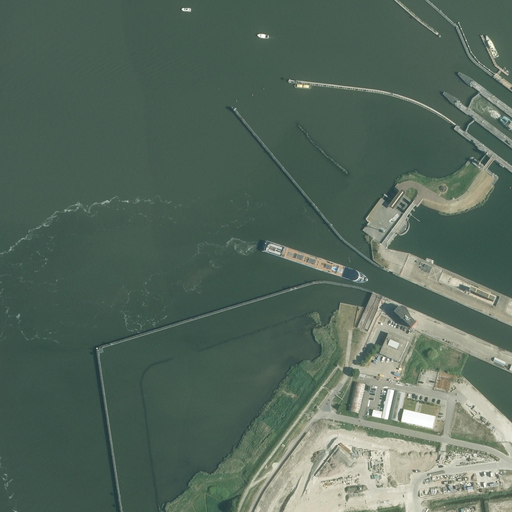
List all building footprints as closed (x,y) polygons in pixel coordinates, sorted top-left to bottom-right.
[(511,85),(496,73),(494,76),(493,77),(495,79),(496,78),(502,84),(502,85),(511,92),(511,85)] [(480,93),(480,94),(511,117),(511,109),(494,96),(493,96),(486,91),(486,90),(474,81),(470,86),(471,87),(472,86),(480,92),(480,93),(481,93),(480,93)] [(511,140),(469,108),(469,109),(468,109),(460,102),(461,102),(459,100),(455,106),(468,115),(475,120),(475,121),(511,148),(511,140)] [(511,166),(466,132),(465,132),(459,128),(459,127),(457,125),(456,126),(453,129),(478,148),(477,148),(484,153),(484,154),(485,155),(486,155),(494,161),(494,160),(495,160),(500,164),(499,165),(503,168),(504,167),(511,172),(511,166)] [(466,166),(467,167),(471,161),(472,161),(472,160),(474,161),(475,159),(473,158),(472,157),(471,157),(470,158),(465,165),(466,166)] [(479,168),(481,170),(482,169),(483,170),(484,170),(485,171),(492,177),(492,176),(493,175),(494,174),(493,173),(493,174),(487,170),(488,169),(480,163),(479,162),(478,162),(478,161),(475,159),(474,161),(473,162),(472,163),(475,165),(479,168)] [(403,195),(404,194),(402,192),(401,193),(400,194),(398,197),(397,199),(394,201),(393,203),(391,205),(391,206),(390,207),(393,209),(394,207),(396,205),(397,203),(399,201),(400,199),(402,196),(403,195)] [(390,194),(391,194),(397,199),(399,201),(400,201),(406,206),(409,208),(412,210),(413,211),(414,211),(415,211),(415,210),(414,209),(413,208),(410,206),(401,199),(400,199),(398,197),(392,193),(391,193),(390,193),(390,194)] [(394,201),(385,195),(385,194),(384,194),(384,195),(384,196),(393,203),(394,203),(396,205),(397,205),(406,212),(409,214),(409,215),(410,215),(410,216),(411,216),(411,215),(412,215),(412,214),(411,214),(411,213),(410,213),(407,210),(404,209),(404,208),(398,204),(397,203),(395,202),(394,201)] [(403,195),(402,196),(412,203),(413,202),(412,202),(403,195)] [(366,220),(369,222),(363,231),(373,238),(371,242),(373,260),(379,264),(384,268),(384,267),(381,266),(374,260),(371,242),(373,240),(374,240),(375,239),(380,243),(381,244),(404,215),(396,209),(394,207),(391,206),(387,203),(382,199),(381,199),(366,218),(366,219),(366,220)] [(415,205),(415,206),(416,207),(417,207),(418,207),(423,199),(420,203),(418,206),(417,206),(416,205),(415,205)] [(405,216),(404,215),(381,245),(379,243),(378,243),(378,244),(377,245),(378,245),(379,244),(379,245),(378,246),(380,247),(379,249),(379,251),(377,251),(378,253),(380,253),(380,254),(382,257),(381,258),(383,260),(384,259),(386,260),(387,261),(388,262),(389,263),(390,264),(390,265),(388,268),(388,269),(384,267),(383,270),(389,272),(389,271),(393,273),(392,274),(458,303),(511,326),(511,298),(429,262),(419,258),(410,254),(388,249),(386,249),(396,235),(397,233),(398,234),(399,234),(400,234),(401,234),(402,234),(403,234),(404,233),(405,232),(406,231),(407,230),(408,228),(408,227),(408,226),(409,225),(409,224),(408,223),(407,222),(406,221),(408,219),(408,218),(405,216)] [(374,305),(378,295),(373,292),(366,309),(357,328),(361,329),(361,330),(371,334),(373,335),(379,321),(381,316),(409,328),(410,329),(410,330),(413,331),(413,330),(416,331),(424,335),(468,354),(469,354),(511,373),(511,353),(423,314),(393,301),(383,297),(382,298),(378,307),(378,309),(368,332),(362,330),(373,307),(374,305)] [(397,362),(404,347),(406,341),(389,334),(380,354),(397,362)] [(408,342),(406,341),(404,347),(397,362),(399,363),(408,342)] [(361,405),(365,385),(355,382),(348,411),(359,414),(361,405)] [(391,390),(388,390),(385,403),(382,418),(388,419),(394,391),(391,390)] [(399,422),(405,394),(394,391),(388,420),(399,422)] [(440,400),(435,431),(442,432),(447,401),(440,400)] [(377,411),(373,410),(373,412),(372,416),(381,418),(382,412),(377,411)] [(416,412),(404,410),(401,422),(432,429),(435,417),(416,412)]
